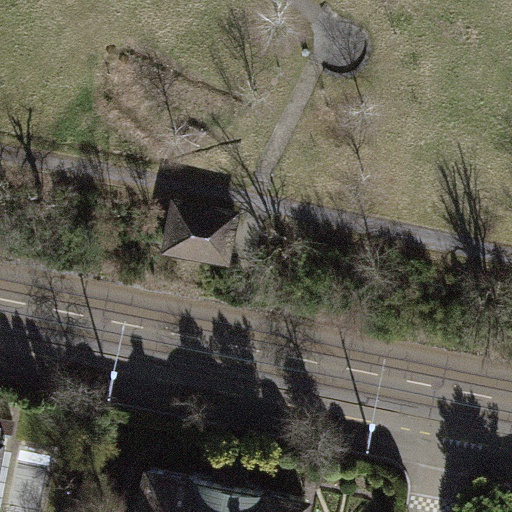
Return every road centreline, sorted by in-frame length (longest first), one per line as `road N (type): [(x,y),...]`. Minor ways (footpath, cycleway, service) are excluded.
road 1 (tertiary): [(0,300),(451,392)]
road 2 (residential): [(451,392),(428,511)]
